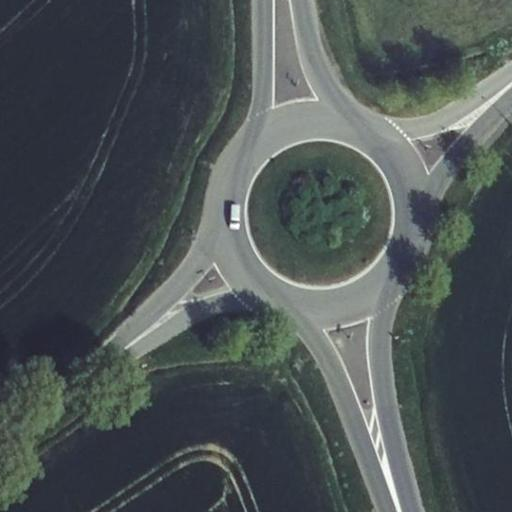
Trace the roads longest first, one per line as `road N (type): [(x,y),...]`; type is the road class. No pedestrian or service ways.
road 1 (tertiary): [(226,202),(176,291),(62,395)]
road 2 (tertiary): [(409,511),(381,372),(382,317),(400,263)]
road 3 (tertiary): [(62,395),(204,306),(244,296),(285,300)]
road 4 (tertiary): [(297,304),(326,352),(391,511)]
road 5 (tertiary): [(410,239),(444,171),(511,95)]
road 6 (tertiary): [(263,0),(263,89),(239,163)]
road 7 (tertiary): [(511,70),(432,124),(361,127)]
road 8 (tertiary): [(348,122),(316,74),(300,0)]
road 9 (tertiary): [(410,239),(407,175),(361,127)]
road 10 (tertiary): [(348,122),(293,122),(268,133),(239,163)]
road 11 (tertiary): [(226,202),(230,243),(243,267),(285,300)]
